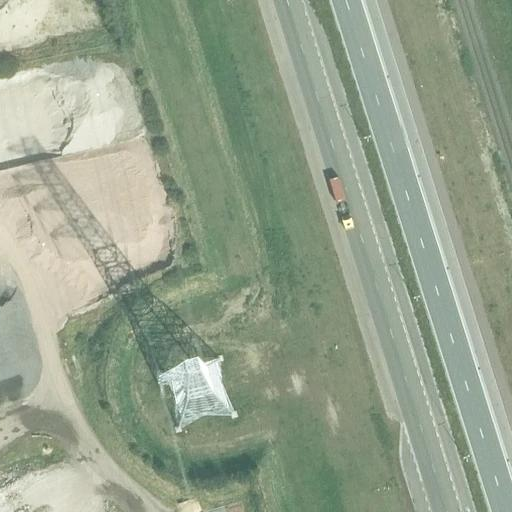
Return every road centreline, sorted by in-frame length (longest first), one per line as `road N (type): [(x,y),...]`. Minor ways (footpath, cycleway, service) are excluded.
road 1 (primary): [(508,511),(348,0)]
road 2 (primary): [(286,0),(446,511)]
road 3 (unknown): [(0,234),(88,429)]
road 4 (unknown): [(0,432),(88,429),(148,511)]
